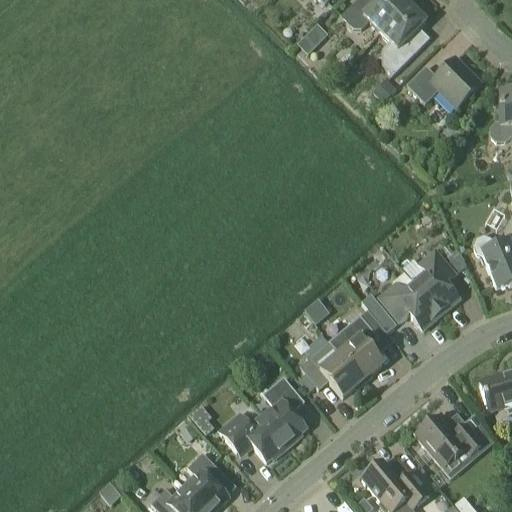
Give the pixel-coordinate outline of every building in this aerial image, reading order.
[(314,0),(324,9),(333,0),(314,0)] [(368,26),(380,38),(408,9),(398,0),(382,0),(379,3),(376,0),(361,0),(340,22),(353,34),(365,30),(368,26)] [(408,9),(380,38),(389,47),(381,55),(381,63),(385,67),(381,71),(392,81),(425,48),(414,38),(425,27),(408,9)] [(407,91),(425,109),(438,96),(456,114),(481,89),(464,72),(461,69),(455,69),(452,72),(449,68),(435,82),(426,72),(407,91)] [(511,96),(500,97),(500,129),(496,129),(490,134),(490,141),(495,146),(504,146),(509,141),(511,141),(511,96)] [(507,245),(493,251),(490,244),(483,241),(476,244),(473,251),(476,258),(482,261),(496,293),(508,288),(509,290),(511,289),(511,187),(509,188),(511,201),(511,202),(511,205),(511,208),(511,223),(504,237),(507,245)] [(412,285),(412,286),(441,320),(459,305),(445,288),(455,280),(435,256),(418,270),(426,280),(415,289),(412,285)] [(466,271),(460,258),(450,266),(459,277),(466,271)] [(441,320),(412,286),(411,286),(412,287),(401,296),(395,289),(378,303),(399,327),(409,319),(422,335),(441,320)] [(370,299),(360,307),(386,338),(396,330),(370,299)] [(330,347),(329,347),(362,386),(382,369),(368,353),(378,344),(359,322),(348,331),(358,343),(339,358),(330,347)] [(362,386),(329,347),(329,348),(338,359),(320,375),(310,363),(299,372),(318,395),(328,386),(342,403),(362,386)] [(511,378),(495,384),(494,380),(477,385),(487,416),(511,408),(511,378)] [(273,413),(262,423),(287,453),(301,441),(299,439),(305,434),(288,413),(300,403),(283,383),(262,400),(273,413)] [(214,433),(207,426),(211,423),(200,411),(188,422),(206,440),(214,433)] [(287,453),(262,423),(251,432),(240,419),(219,437),(236,457),(248,447),(265,467),(272,462),(273,464),(287,453)] [(413,439),(442,474),(452,465),(454,467),(456,464),(455,463),(463,456),(468,462),(481,451),(463,429),(452,438),(436,420),(434,422),(432,419),(423,426),(425,429),(413,439)] [(194,481),(183,491),(203,511),(219,511),(228,503),(213,487),(222,478),(202,459),(187,473),(194,481)] [(360,484),(379,506),(378,510),(379,511),(397,511),(410,501),(417,510),(429,500),(411,478),(400,488),(382,466),(360,484)] [(98,498),(99,500),(110,511),(121,501),(110,489),(109,488),(98,498)] [(203,511),(183,491),(172,502),(165,495),(150,510),(152,511),(203,511)] [(356,509),(358,511),(370,511),(364,503),(356,509)]
